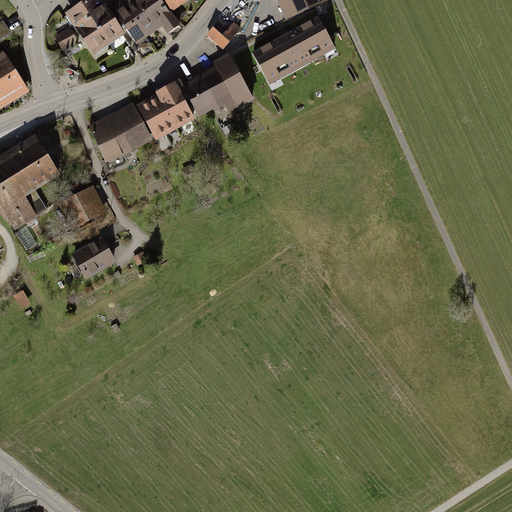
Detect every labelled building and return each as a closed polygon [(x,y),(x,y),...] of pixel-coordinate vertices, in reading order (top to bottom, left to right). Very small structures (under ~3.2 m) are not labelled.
[(128,0),(113,10),(106,0),(89,0),(69,13),(99,57),(134,34),(139,42),(172,21),(158,0),(128,0)] [(167,0),(176,11),(190,0),(167,0)] [(318,0),(290,0),(297,14),(320,3),(318,0)] [(320,17),(256,51),(274,84),(338,51),(320,17)] [(0,21),(0,38),(13,31),(5,19),(0,21)] [(229,30),(218,21),(206,36),(225,52),(243,31),(234,24),(229,30)] [(71,30),(56,38),(63,50),(78,42),(71,30)] [(220,70),(190,84),(207,119),(233,107),(236,113),(259,102),(236,55),(217,64),(220,70)] [(1,57),(0,58),(0,106),(23,91),(1,57)] [(166,99),(148,107),(164,142),(201,124),(184,87),(164,96),(166,99)] [(141,108),(96,129),(112,165),(158,145),(141,108)] [(39,137),(0,160),(0,204),(17,231),(42,216),(32,200),(65,179),(39,137)] [(99,190),(75,204),(90,229),(114,215),(99,190)] [(101,239),(74,255),(88,279),(116,263),(101,239)] [(26,292),(17,296),(23,308),(32,303),(26,292)]
